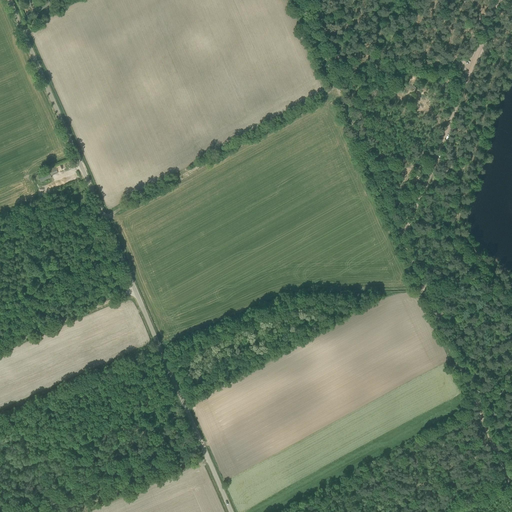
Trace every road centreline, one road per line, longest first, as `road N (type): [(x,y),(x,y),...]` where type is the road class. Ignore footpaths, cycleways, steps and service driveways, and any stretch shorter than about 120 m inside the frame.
road 1 (unclassified): [(231,511),(9,0)]
road 2 (track): [(511,483),(403,235)]
road 3 (unclassified): [(403,235),(496,0)]
road 4 (track): [(0,349),(134,290)]
